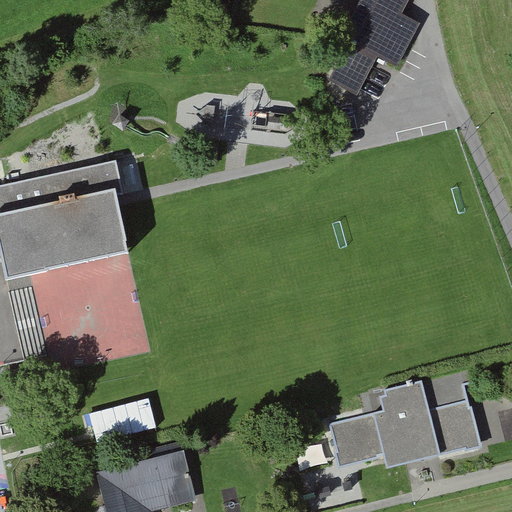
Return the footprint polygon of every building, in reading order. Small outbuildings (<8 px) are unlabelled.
[(322,91),(352,107),(371,72),(391,82),(412,44),(392,35),(409,1),(409,0),(358,0),(331,50),(342,56),(322,91)] [(0,191),(0,279),(1,283),(121,256),(111,202),(118,200),(110,168),(0,191)] [(382,474),(475,451),(463,405),(425,415),(417,384),(378,394),(380,401),(376,402),(379,416),(324,430),(334,471),(378,460),(382,474)] [(93,407),(96,434),(158,427),(155,399),(93,407)] [(183,511),(205,507),(193,459),(106,481),(114,511),(183,511)]
